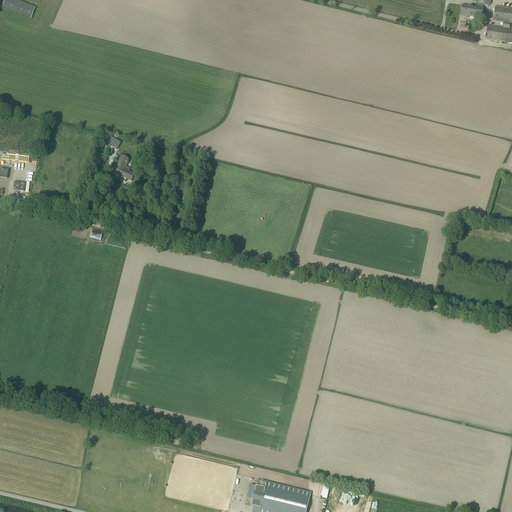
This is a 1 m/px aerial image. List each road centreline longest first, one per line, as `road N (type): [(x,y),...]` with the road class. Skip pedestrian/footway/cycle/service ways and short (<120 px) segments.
road 1 (track): [(511,324),(32,208)]
road 2 (track): [(186,441),(0,396)]
road 3 (unclassified): [(450,31),(320,0)]
